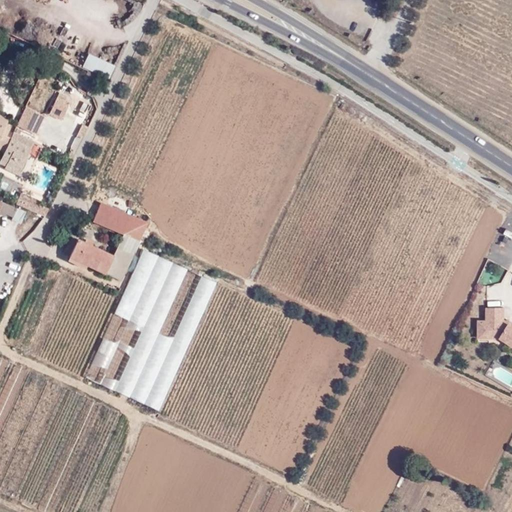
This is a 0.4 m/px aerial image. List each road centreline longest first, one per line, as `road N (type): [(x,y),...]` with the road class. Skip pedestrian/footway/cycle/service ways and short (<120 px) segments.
road 1 (residential): [(154,0),(63,206)]
road 2 (primary): [(369,74),(511,167)]
road 3 (primary): [(226,0),(369,74)]
road 4 (primary): [(369,74),(253,0)]
